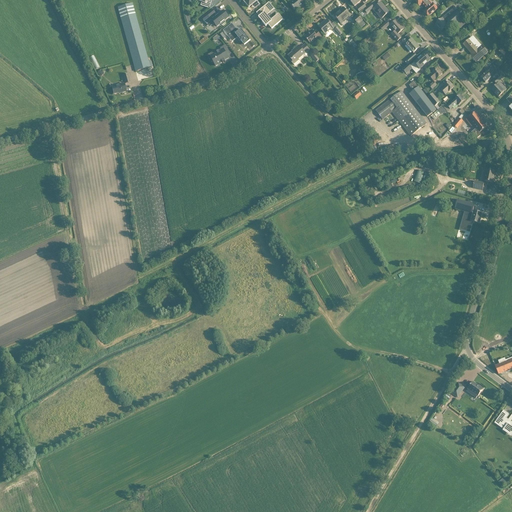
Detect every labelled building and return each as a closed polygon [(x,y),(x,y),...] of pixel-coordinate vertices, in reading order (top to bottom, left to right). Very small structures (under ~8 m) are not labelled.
[(306,0),(295,0),(290,4),(295,11),(307,1),(306,0)] [(431,1),(424,7),(426,9),(424,12),(428,17),(437,9),(431,1)] [(135,72),(150,67),(152,67),(150,61),(148,61),(132,3),(117,7),(135,72)] [(271,21),(266,15),(273,9),(269,3),(260,10),(263,14),(258,17),(266,27),(268,25),(272,29),(283,19),(281,19),(278,15),(271,21)] [(381,3),(374,8),(373,10),(381,19),(388,13),(383,7),(384,6),(381,3)] [(357,9),(359,13),(366,7),(364,4),(357,9)] [(367,13),(373,7),(371,4),(364,10),(367,13)] [(468,22),(462,15),(464,12),(460,7),(457,10),(455,7),(435,24),(441,31),(449,24),(456,32),(468,22)] [(336,19),(337,20),(337,19),(341,24),(350,16),(347,12),(343,8),(334,16),(336,18),(336,19)] [(213,10),(202,18),(207,24),(212,20),(217,27),(221,24),(222,25),(225,23),(224,21),(229,18),(224,11),(217,16),(215,14),(216,13),(213,10)] [(354,19),(361,28),(365,25),(358,16),(354,19)] [(321,31),(324,34),(331,29),(332,30),(334,28),(327,20),(319,27),(322,30),(321,31)] [(478,26),(481,30),(488,24),(485,20),(478,26)] [(396,21),(390,26),(395,32),(391,35),(397,41),(401,38),(398,34),(404,29),(401,26),(400,26),(396,21)] [(383,31),(389,25),(387,22),(380,28),(383,31)] [(227,27),(223,31),(227,36),(228,36),(228,37),(230,39),(235,34),(238,37),(241,41),(241,42),(244,45),(250,41),(247,37),(247,36),(241,29),(237,32),(235,30),(232,32),(227,27)] [(305,37),(308,41),(310,44),(317,38),(319,41),(323,38),(317,31),(314,33),(313,31),(310,34),(309,33),(305,37)] [(405,45),(406,44),(413,53),(419,47),(416,44),(412,39),(409,42),(406,39),(402,42),(405,45)] [(476,62),(480,59),(487,53),(481,46),(475,39),(471,43),(469,40),(463,45),(468,50),(469,49),(473,53),(470,56),(476,62)] [(215,51),(208,55),(212,62),(213,62),(216,66),(222,63),(225,62),(225,61),(229,58),(227,56),(224,50),(228,48),(226,45),(220,48),(221,50),(219,51),(219,50),(216,52),(215,51)] [(294,51),(288,56),(291,59),(290,60),(294,65),(299,60),(310,50),(305,45),(301,48),(299,46),(293,50),(294,51)] [(316,62),(320,59),(312,51),(309,54),(316,62)] [(419,69),(430,60),(428,57),(429,56),(426,54),(426,55),(425,53),(410,66),(412,69),(416,74),(420,70),(419,69)] [(407,61),(405,63),(407,65),(417,57),(414,54),(406,60),(407,61)] [(410,66),(408,64),(402,69),(406,74),(412,69),(410,66)] [(485,83),(489,80),(491,77),(489,75),(495,70),(492,66),(490,68),(491,69),(487,73),(487,72),(481,78),(485,83)] [(429,76),(433,81),(436,79),(437,79),(442,74),(437,69),(429,76)] [(502,78),(500,76),(494,81),(496,84),(502,78)] [(397,89),(400,92),(408,85),(406,82),(397,89)] [(427,117),(437,109),(435,107),(427,98),(425,96),(422,92),(419,87),(418,87),(414,82),(409,86),(413,91),(409,94),(427,117)] [(449,82),(445,85),(443,87),(444,87),(441,90),(445,95),(454,88),(449,82)] [(498,97),(502,94),(506,90),(499,82),(492,90),(498,97)] [(121,93),(126,91),(124,84),(112,87),(114,94),(121,92),(121,93)] [(392,112),(410,136),(426,124),(401,91),(376,111),(382,119),(392,112)] [(432,94),(427,98),(435,107),(440,103),(432,94)] [(438,110),(437,111),(432,115),(435,118),(440,114),(447,112),(457,104),(458,106),(465,100),(460,95),(447,106),(445,104),(443,106),(442,106),(437,110),(438,110)] [(474,125),(476,128),(471,132),(476,139),(481,135),(479,133),(479,132),(480,133),(487,127),(475,112),(466,119),(471,127),(474,125)] [(463,121),(461,119),(464,116),(462,114),(462,115),(459,118),(453,125),(457,129),(463,121)] [(387,155),(400,152),(398,144),(386,147),(387,155)] [(419,166),(415,179),(424,181),(428,169),(419,166)] [(492,183),(495,171),(486,169),(484,181),(492,183)] [(484,183),(474,181),(473,188),(482,190),(484,183)] [(470,231),(473,222),(480,224),(482,214),(473,211),(475,205),(458,200),(456,207),(465,209),(466,210),(463,229),(470,231)] [(498,374),(511,369),(511,357),(506,360),(506,361),(495,366),(498,374)] [(479,386),(473,382),(468,389),(474,394),(473,396),(476,398),(478,396),(483,389),(480,386),(479,386)] [(462,385),(458,383),(451,393),(457,398),(464,388),(461,386),(462,385)] [(509,415),(503,411),(494,423),(498,426),(500,423),(505,427),(504,429),(511,434),(511,433),(511,414),(509,418),(510,419),(509,420),(506,418),(509,415)]
